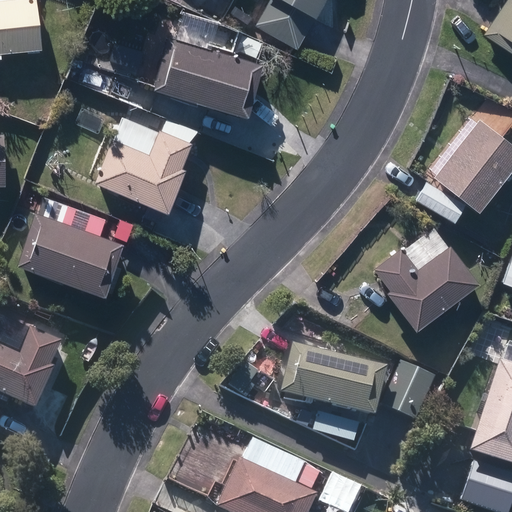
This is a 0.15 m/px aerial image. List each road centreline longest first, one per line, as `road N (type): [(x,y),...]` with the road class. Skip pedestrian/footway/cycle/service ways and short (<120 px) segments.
road 1 (residential): [(414,0),(372,123),(327,184),(171,353),(104,455),(87,511)]
road 2 (unknown): [(191,378),(320,454),(402,491),(473,491)]
